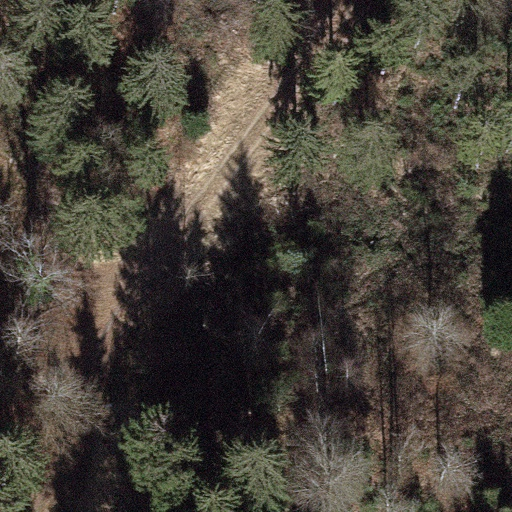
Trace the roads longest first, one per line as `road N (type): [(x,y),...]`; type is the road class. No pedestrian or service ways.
road 1 (track): [(348,0),(171,239),(108,343),(46,511)]
road 2 (track): [(0,202),(108,343)]
